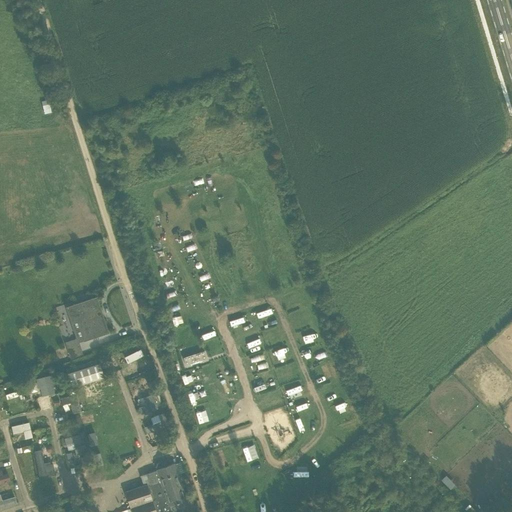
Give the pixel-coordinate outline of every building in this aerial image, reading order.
[(42,102),(44,114),(51,113),(48,100),(42,102)] [(68,307),(66,307),(70,322),(77,320),(82,337),(84,341),(108,333),(102,315),(98,316),(92,299),(95,298),(68,307)] [(70,359),(83,355),(79,342),(78,338),(76,339),(65,343),(70,359)] [(140,347),(123,360),(127,366),(144,353),(140,347)] [(203,351),(184,357),(186,365),(205,359),(203,351)] [(148,358),(124,368),(127,375),(151,365),(148,358)] [(72,388),(104,378),(100,363),(67,373),(72,388)] [(35,379),(37,387),(39,386),(42,396),(54,393),(50,375),(44,377),(35,379)] [(105,380),(90,384),(92,391),(94,390),(107,386),(105,380)] [(29,384),(21,386),(23,393),(27,392),(26,389),(30,388),(29,384)] [(94,390),(92,391),(90,384),(81,387),(87,405),(93,403),(91,398),(96,397),(94,390)] [(17,392),(0,396),(0,403),(1,407),(19,402),(17,392)] [(76,394),(61,398),(63,405),(70,403),(73,414),(80,412),(76,394)] [(141,415),(157,409),(153,394),(146,396),(148,404),(138,407),(141,415)] [(205,409),(195,413),(200,424),(210,419),(205,409)] [(165,419),(145,427),(147,434),(155,431),(157,437),(168,433),(166,427),(168,426),(165,419)] [(29,422),(11,426),(13,434),(23,432),(25,439),(32,437),(29,422)] [(83,433),(64,438),(66,446),(72,444),(72,447),(86,444),(83,433)] [(39,476),(54,473),(52,463),(49,464),(49,461),(43,462),(40,449),(34,451),(39,476)] [(156,464),(156,467),(157,469),(157,470),(171,511),(187,511),(188,511),(184,501),(186,500),(177,474),(178,474),(175,463),(168,465),(166,463),(164,461),(161,462),(159,462),(156,464)] [(92,478),(89,468),(81,470),(84,480),(92,478)] [(0,483),(9,481),(6,473),(2,474),(0,469),(0,483)] [(143,485),(125,492),(128,502),(130,506),(131,511),(188,511),(187,511),(171,511),(157,470),(146,474),(140,476),(143,485)] [(451,489),(456,484),(447,475),(442,480),(451,489)] [(26,483),(31,499),(38,496),(34,481),(26,483)] [(0,494),(0,507),(16,503),(14,497),(2,501),(0,494)]
